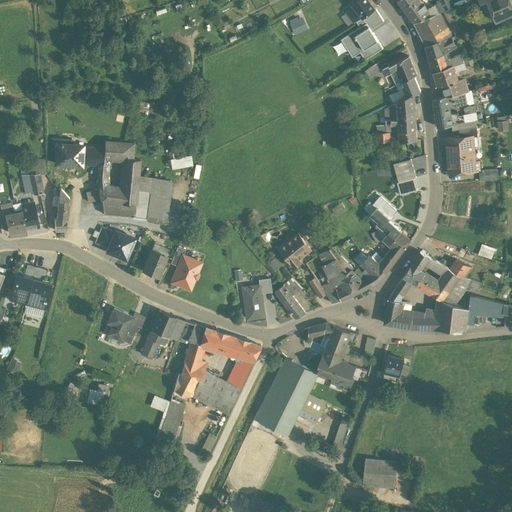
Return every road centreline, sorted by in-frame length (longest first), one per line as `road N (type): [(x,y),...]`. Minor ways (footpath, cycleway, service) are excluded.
road 1 (residential): [(383,0),(426,79),(432,196),(418,241),(393,277),(338,312)]
road 2 (residential): [(338,312),(257,338),(147,295),(67,250),(0,247)]
road 3 (track): [(268,339),(188,511)]
road 4 (track): [(331,511),(383,333)]
road 5 (residential): [(511,330),(405,338),(338,312)]
